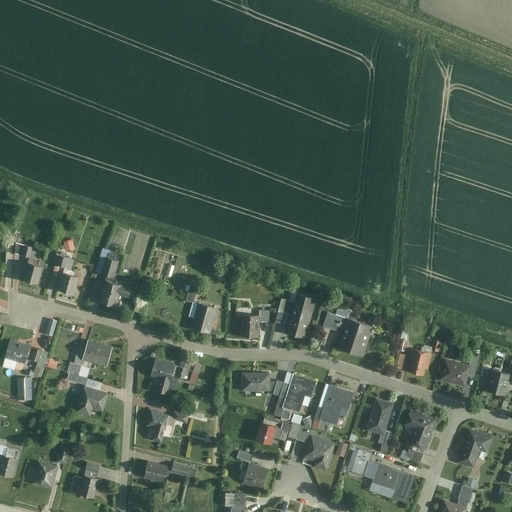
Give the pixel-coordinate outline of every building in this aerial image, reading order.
[(65,239),(67,250),(76,249),(74,238),(65,239)] [(117,277),(122,252),(103,248),(98,273),(117,277)] [(45,267),(27,263),(23,281),(41,285),(45,267)] [(84,278),(63,274),(60,292),(81,296),(84,278)] [(127,283),(107,280),(103,302),(123,306),(127,283)] [(90,295),(99,299),(105,284),(96,281),(90,295)] [(196,301),(198,287),(191,286),(188,300),(196,301)] [(320,298),(299,293),(289,335),(310,340),(320,298)] [(221,310),(200,305),(195,330),(216,335),(221,310)] [(261,314),(244,315),(245,340),(263,339),(261,314)] [(54,335),(59,320),(51,318),(46,333),(54,335)] [(376,326),(354,320),(346,349),(367,356),(376,326)] [(39,345),(12,339),(7,358),(34,364),(39,345)] [(113,366),(118,349),(92,342),(88,360),(113,366)] [(435,350),(411,345),(409,357),(403,356),(400,370),(430,376),(435,350)] [(473,364),(443,359),(440,380),(469,386),(473,364)] [(181,364),(156,360),(153,376),(165,379),(162,395),(175,398),(181,364)] [(197,361),(192,381),(198,383),(203,362),(197,361)] [(83,365),(72,364),(69,380),(89,383),(90,378),(81,376),(83,365)] [(511,368),(499,366),(494,391),(511,394),(511,392),(511,368)] [(274,390),(273,372),(245,374),(246,392),(274,390)] [(320,381),(296,373),(285,406),(303,412),(309,395),(315,397),(320,381)] [(20,382),(20,399),(31,400),(31,382),(20,382)] [(360,392),(334,384),(326,410),(323,421),(340,425),(342,418),(351,421),(360,392)] [(106,411),(110,394),(86,389),(80,413),(94,416),(96,409),(106,411)] [(389,431),(399,403),(378,396),(367,429),(384,435),(382,443),(392,446),(397,433),(389,431)] [(326,410),(318,407),(315,419),(323,421),(326,410)] [(180,416),(151,409),(148,425),(157,427),(154,439),(165,442),(167,432),(176,434),(180,416)] [(431,447),(440,419),(413,410),(408,426),(421,430),(417,443),(431,447)] [(287,426),(264,422),(261,442),(284,445),(287,426)] [(498,437),(471,429),(461,462),(476,466),(481,450),(493,454),(498,437)] [(330,471),(338,442),(314,436),(308,459),(318,461),(317,467),(330,471)] [(0,475),(18,479),(22,459),(25,447),(0,441),(0,458),(1,459),(0,462),(0,475)] [(340,441),(337,454),(346,456),(349,443),(340,441)] [(72,449),(58,446),(55,461),(69,464),(72,449)] [(240,450),(238,457),(253,461),(255,454),(240,450)] [(88,461),(84,475),(79,496),(102,502),(108,477),(100,475),(102,465),(88,461)] [(58,489),(63,468),(41,462),(36,484),(58,489)] [(421,476),(379,462),(373,483),(397,491),(395,496),(412,502),(421,476)] [(175,469),(151,463),(147,478),(170,483),(173,473),(195,478),(198,468),(177,463),(175,469)] [(273,473),(251,465),(244,482),(267,491),(273,473)] [(479,486),(480,479),(470,477),(468,484),(479,486)] [(468,511),(470,507),(445,498),(440,511),(468,511)]
